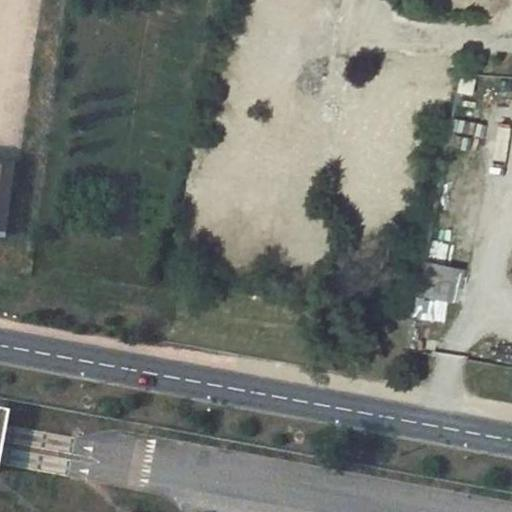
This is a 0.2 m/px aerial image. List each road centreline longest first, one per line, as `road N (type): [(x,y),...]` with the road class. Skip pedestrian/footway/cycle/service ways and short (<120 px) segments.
road 1 (unclassified): [(0,343),(511,440)]
road 2 (unknown): [(434,425),(467,305),(486,291),(511,164)]
